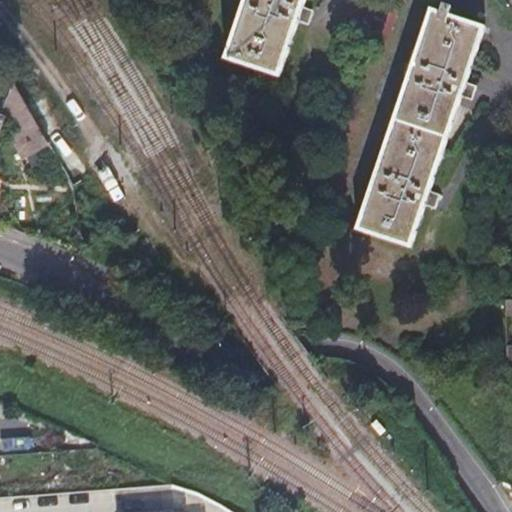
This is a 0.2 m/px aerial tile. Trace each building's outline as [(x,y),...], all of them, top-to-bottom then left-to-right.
[(249,0),(230,60),(256,69),(282,78),(301,21),(311,24),(316,11),(306,7),(308,0),(249,0)] [(361,230),(388,238),(414,247),(428,205),(438,209),(442,196),(433,193),(465,98),(475,101),(479,89),(469,85),(488,30),(452,18),(455,10),(447,7),(446,10),(439,8),(437,13),(434,12),(415,69),(412,78),(361,230)] [(407,76),(412,78),(415,69),(409,67),(407,76)] [(9,83),(5,82),(0,79),(0,128),(18,159),(46,143),(9,83)] [(511,375),(506,375),(503,413),(511,412),(511,375)] [(511,426),(511,412),(503,413),(502,427),(511,426)]
